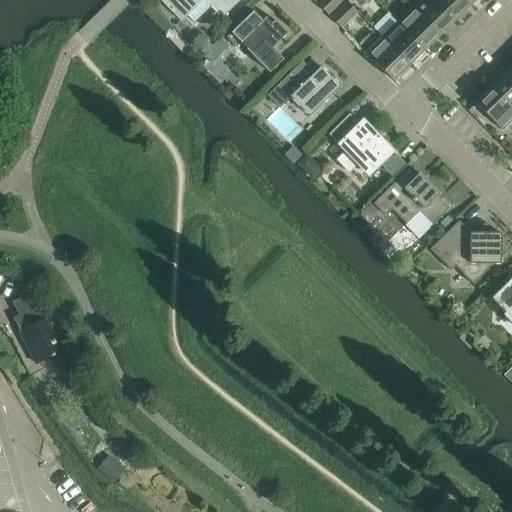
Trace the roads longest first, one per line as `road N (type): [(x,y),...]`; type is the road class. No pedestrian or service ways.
road 1 (residential): [(405,112),(292,0)]
road 2 (residential): [(405,112),(511,8)]
road 3 (residential): [(511,213),(405,112)]
